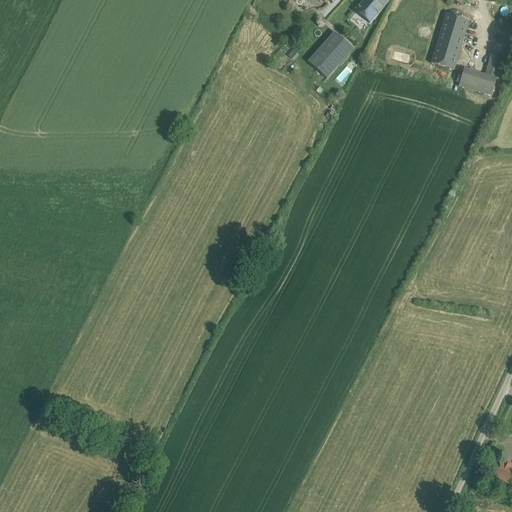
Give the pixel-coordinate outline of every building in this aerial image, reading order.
[(364,0),(355,11),(370,25),(391,0),(364,0)] [(469,21),(446,14),(440,34),(463,41),(469,21)] [(335,33),(308,63),(327,80),(353,50),(335,33)] [(463,41),(440,34),(431,64),(454,71),(463,41)] [(502,59),(492,55),(489,66),(499,69),(502,59)] [(499,69),(489,66),(485,78),(496,81),(499,69)] [(485,78),(464,71),(459,87),(491,96),(496,81),(485,78)] [(511,479),(511,467),(503,462),(495,476),(509,484),(511,479)]
